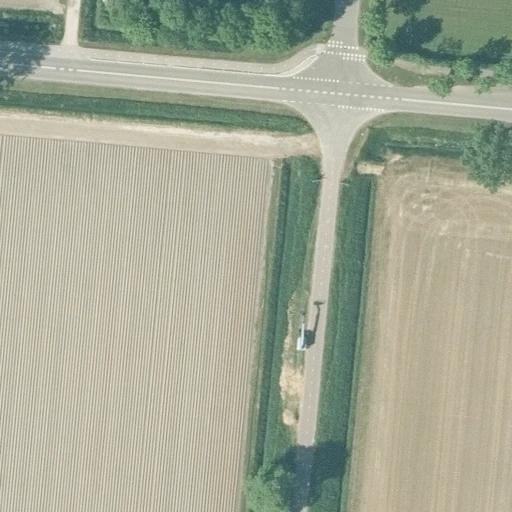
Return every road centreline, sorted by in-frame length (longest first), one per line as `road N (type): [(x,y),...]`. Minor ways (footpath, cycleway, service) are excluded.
road 1 (tertiary): [(337,91),(0,63)]
road 2 (tertiary): [(511,106),(337,91)]
